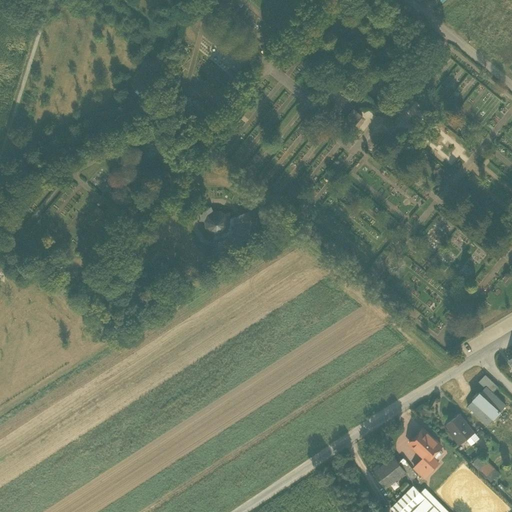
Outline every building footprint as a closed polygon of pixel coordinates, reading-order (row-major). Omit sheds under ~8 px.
[(340,95),(347,100),(353,92),(347,87),(340,95)] [(354,127),(358,130),(365,121),(362,118),(363,117),(354,109),(345,120),(354,127)] [(211,232),(215,234),(223,233),(227,229),(229,223),(228,219),(224,214),(219,212),(214,212),(209,216),(206,221),(207,227),(211,232)] [(247,212),(236,216),(237,221),(249,220),(247,212)] [(214,243),(219,243),(229,241),(235,236),(239,228),(237,221),(236,216),(228,219),(229,223),(227,229),(223,233),(215,234),(214,243)] [(249,220),(237,221),(239,228),(235,236),(229,241),(219,243),(220,255),(229,253),(236,249),(242,244),(247,236),(249,228),(249,220)] [(219,243),(214,243),(212,255),(220,255),(219,243)] [(478,381),(485,388),(486,386),(493,393),(498,387),(485,374),(478,381)] [(485,388),(480,393),(500,411),(506,405),(493,393),(486,386),(485,388)] [(479,392),(472,399),(473,400),(493,419),(500,412),(500,411),(480,393),(479,392)] [(493,419),(473,400),(467,406),(487,424),(493,419)] [(459,438),(461,442),(465,439),(473,433),(459,415),(447,424),(453,431),(450,433),(455,440),(459,438)] [(441,446),(423,429),(409,444),(424,457),(427,460),(431,456),(438,449),(441,446)] [(477,440),(473,433),(465,439),(469,446),(477,440)] [(438,449),(431,456),(436,460),(443,453),(438,449)] [(474,463),(480,469),(487,461),(481,455),(474,463)] [(427,460),(424,457),(414,468),(425,478),(439,463),(436,460),(431,456),(427,460)] [(405,472),(411,480),(417,476),(403,458),(398,462),(405,471),(405,472)] [(375,474),(385,487),(405,472),(405,471),(398,462),(395,459),(375,474)] [(500,473),(495,468),(487,461),(480,469),(487,476),(492,481),(500,473)] [(492,481),(496,484),(503,476),(500,473),(492,481)] [(404,494),(412,487),(408,483),(400,490),(404,494)] [(391,508),(395,511),(448,511),(425,488),(420,493),(413,486),(412,487),(404,494),(391,508)]
